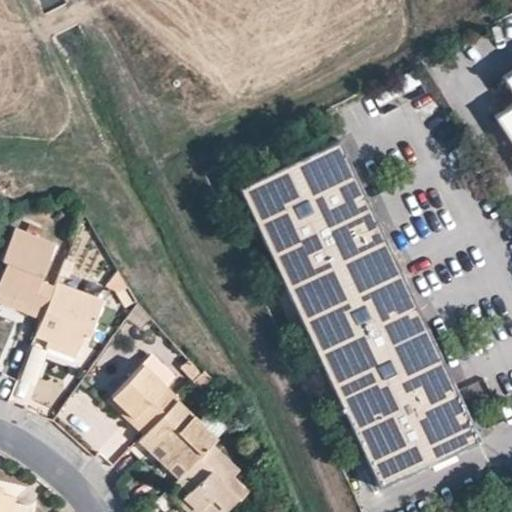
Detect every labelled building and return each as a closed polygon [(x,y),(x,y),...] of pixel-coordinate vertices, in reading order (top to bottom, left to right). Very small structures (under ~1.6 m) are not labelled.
[(511,70),(501,77),(511,94),(511,103),(493,116),(511,145),(511,70)] [(338,138),(236,185),(375,487),(477,440),(338,138)] [(422,244),(446,234),(432,205),(409,216),(422,244)] [(29,305),(44,312),(55,285),(40,280),(54,242),(14,227),(0,262),(0,283),(32,297),(29,305)] [(422,290),(424,300),(468,289),(459,257),(434,263),(440,286),(422,290)] [(131,310),(112,271),(103,291),(112,295),(122,315),(131,310)] [(56,281),(55,285),(44,312),(36,333),(51,339),(53,332),(63,336),(60,343),(77,350),(84,333),(89,335),(101,300),(56,281)] [(32,297),(0,283),(0,293),(29,305),(32,297)] [(53,332),(51,339),(60,343),(63,336),(53,332)] [(34,384),(51,339),(36,333),(18,378),(34,384)] [(130,420),(143,434),(165,411),(151,397),(164,382),(143,363),(112,396),(132,417),(130,420)] [(176,400),(165,411),(143,434),(138,440),(150,451),(158,445),(166,452),(159,459),(169,469),(176,462),(186,470),(211,443),(216,437),(176,400)] [(211,443),(186,470),(178,477),(177,479),(188,490),(183,495),(201,511),(221,511),(237,496),(239,498),(247,489),(232,476),(237,469),(211,443)] [(158,445),(150,451),(159,459),(166,452),(158,445)] [(176,462),(169,469),(178,477),(186,470),(176,462)] [(177,479),(167,489),(190,511),(201,511),(183,495),(188,490),(177,479)] [(19,496),(0,491),(0,511),(35,511),(36,507),(17,503),(19,496)]
